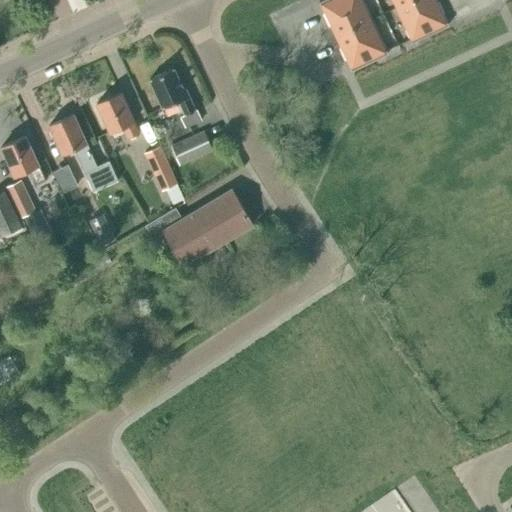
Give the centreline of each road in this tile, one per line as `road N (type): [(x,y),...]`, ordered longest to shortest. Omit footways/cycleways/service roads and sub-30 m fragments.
road 1 (residential): [(7,484),(330,268),(264,163),(186,0)]
road 2 (primary): [(0,76),(165,0)]
road 3 (unknown): [(357,360),(468,472)]
